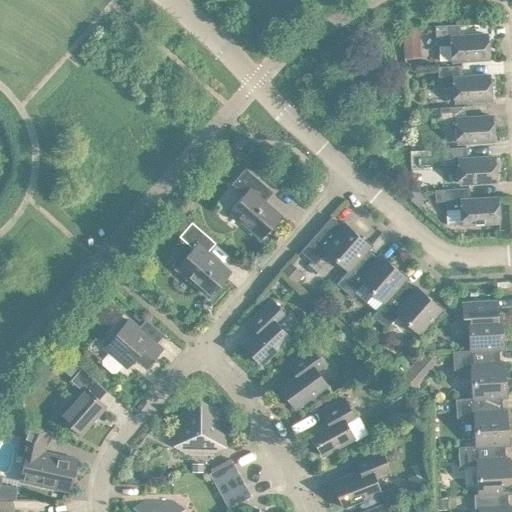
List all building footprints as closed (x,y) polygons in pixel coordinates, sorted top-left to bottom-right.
[(460,21),(436,22),(437,42),(438,42),(439,57),(452,57),(489,55),(488,31),(460,32),(460,21)] [(419,23),(403,24),(404,37),(420,36),(419,23)] [(463,73),(462,61),(438,63),(439,83),(454,82),(455,98),(492,96),(490,72),(463,73)] [(465,114),(464,102),(441,104),(442,124),(456,123),(457,139),(494,136),(493,112),(465,114)] [(422,132),(410,132),(411,147),(423,146),(422,132)] [(233,156),(241,147),(232,139),(224,148),(233,156)] [(468,155),(467,143),(443,144),(444,165),(459,164),(460,179),(497,177),(495,153),(468,155)] [(230,207),(260,234),(281,211),(259,191),(267,182),(246,164),(232,180),(245,191),(230,207)] [(469,184),(446,185),(447,206),(448,205),(449,221),(462,220),(499,218),(498,194),(470,196),(469,184)] [(411,187),(411,197),(422,206),(422,187),(413,187),(411,187)] [(327,247),(348,266),(349,267),(368,245),(372,241),(372,240),(370,242),(344,219),(341,222),(332,213),(301,248),(315,260),(327,247)] [(230,268),(208,248),(216,239),(192,218),(179,232),(193,244),(176,264),(208,292),(230,268)] [(363,279),(384,298),(385,298),(404,277),(408,272),(406,273),(380,250),(377,253),(368,245),(349,267),(348,266),(337,279),(351,292),(363,279)] [(290,259),(282,269),(295,281),(304,270),(290,259)] [(385,298),(384,298),(373,311),(387,324),(399,311),(421,331),(445,304),(444,303),(442,305),(416,282),(413,285),(404,277),(385,298)] [(242,340),(262,360),(290,333),(278,320),(287,312),(272,296),(254,312),(262,321),(242,340)] [(468,312),(470,346),(470,347),(499,345),(499,346),(506,345),(505,344),(503,344),(501,309),(497,310),(496,297),(463,298),(464,312),(468,312)] [(162,345),(156,340),(164,331),(146,315),(138,324),(129,315),(105,342),(110,347),(102,356),(102,360),(112,368),(116,368),(124,359),(127,363),(136,353),(147,362),(162,345)] [(434,334),(419,335),(420,348),(435,347),(434,334)] [(279,381),(295,404),(327,381),(317,367),(326,360),(314,342),(294,356),(301,365),(279,381)] [(471,365),(473,394),(473,395),(502,393),(508,393),(508,392),(506,392),(504,357),(500,358),(499,346),(499,345),(470,347),(470,346),(453,347),(454,366),(471,365)] [(61,348),(54,357),(60,362),(68,354),(61,348)] [(421,349),(414,359),(427,369),(434,359),(421,349)] [(106,402),(99,396),(107,387),(81,364),(71,376),(83,387),(75,395),(73,393),(69,393),(60,404),(60,407),(62,410),(60,412),(81,430),(106,402)] [(405,401),(412,415),(427,406),(420,393),(405,401)] [(474,413),(476,442),(505,441),(511,441),(511,440),(509,440),(507,405),(503,405),(502,393),(473,395),(473,394),(456,395),(457,414),(474,413)] [(354,435),(346,419),(355,414),(344,394),(322,406),(327,417),(309,427),(323,452),(354,435)] [(187,449),(212,450),(226,427),(214,405),(187,404),(174,426),(187,449)] [(8,411),(0,428),(0,431),(10,436),(19,416),(8,411)] [(71,472),(73,473),(77,455),(44,448),(45,442),(51,429),(28,419),(22,434),(19,448),(26,450),(20,476),(70,487),(71,483),(68,483),(71,472)] [(477,461),(479,490),(507,489),(511,489),(511,487),(511,488),(509,453),(505,453),(505,441),(476,442),(458,443),(459,462),(477,461)] [(356,455),(360,466),(333,477),(344,503),(381,489),(380,486),(374,472),(389,466),(381,445),(356,455)] [(209,469),(215,480),(238,468),(232,457),(209,469)] [(203,459),(192,459),(192,467),(203,467),(203,459)] [(215,480),(222,493),(245,481),(238,468),(215,480)] [(245,481),(222,493),(228,504),(251,492),(245,481)] [(395,481),(380,486),(381,489),(383,496),(399,490),(395,481)] [(507,489),(479,490),(474,490),(475,504),(479,504),(479,511),(511,511),(511,501),(508,501),(507,489)] [(447,494),(438,494),(438,505),(447,505),(447,494)] [(180,511),(172,497),(147,496),(137,511),(180,511)] [(385,511),(394,509),(389,497),(366,506),(368,511),(385,511)]
